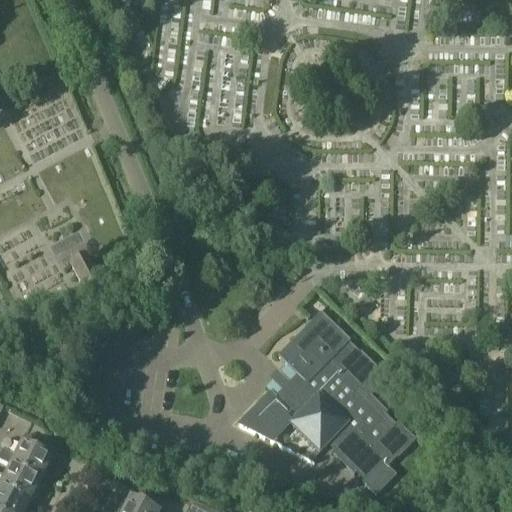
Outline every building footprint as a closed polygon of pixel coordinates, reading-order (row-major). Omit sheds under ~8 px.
[(367,20),(368,12),(329,12),(329,20),(367,20)] [(82,292),(99,283),(86,258),(69,266),(82,292)] [(415,443),(369,398),(388,379),(320,312),(275,358),(290,372),(256,406),(274,424),(283,415),(291,423),(288,426),(318,455),(327,446),(335,453),(331,456),(352,477),(355,474),(363,482),(360,485),(374,499),(395,478),(385,469),(395,459),(397,461),(415,443)] [(8,468),(39,484),(50,461),(19,446),(14,456),(3,451),(0,456),(0,462),(9,467),(8,468)] [(0,489),(29,504),(39,484),(8,468),(9,467),(3,478),(0,476),(0,489)] [(0,511),(24,511),(29,504),(0,489),(0,511)] [(377,511),(355,491),(344,502),(354,511),(377,511)] [(151,511),(128,500),(122,511),(119,509),(117,511),(151,511)]
